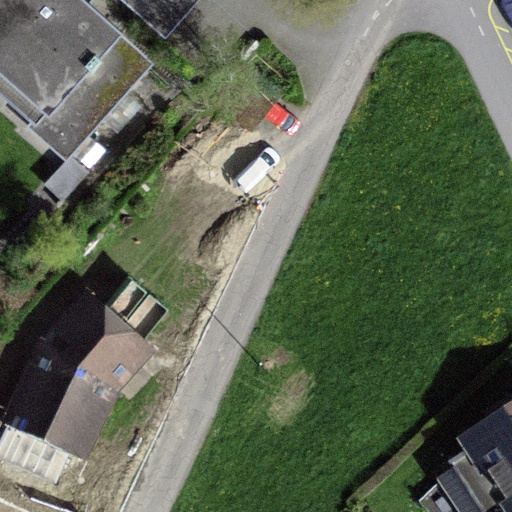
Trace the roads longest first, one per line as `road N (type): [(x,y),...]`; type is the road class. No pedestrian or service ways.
road 1 (residential): [(418,0),(155,511)]
road 2 (residential): [(454,0),(511,122)]
